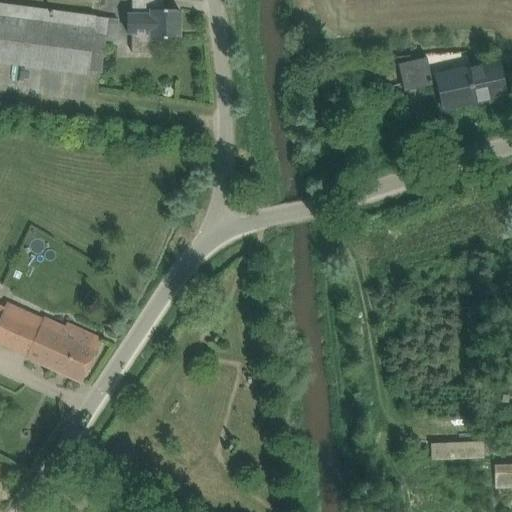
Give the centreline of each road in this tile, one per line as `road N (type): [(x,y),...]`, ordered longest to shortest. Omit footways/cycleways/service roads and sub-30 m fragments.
road 1 (unclassified): [(39,487),(179,278),(221,233)]
road 2 (unclassified): [(221,233),(511,146)]
road 3 (unclassified): [(221,233),(227,189),(216,0)]
